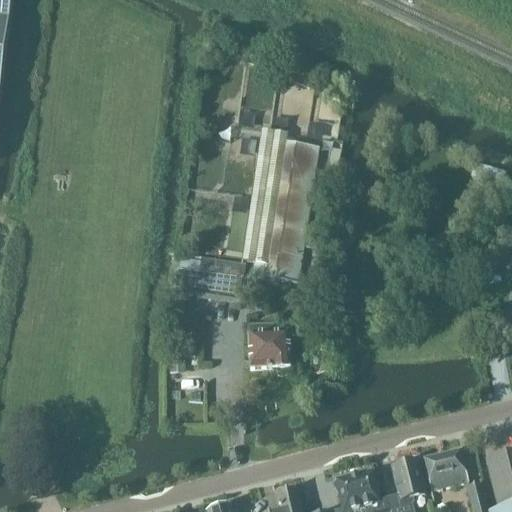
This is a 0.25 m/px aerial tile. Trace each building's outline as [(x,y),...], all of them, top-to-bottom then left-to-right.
[(0,0),(0,79),(10,0),(0,0)] [(262,132),(243,264),(255,265),(268,267),(285,146),(287,146),(288,136),(262,132)] [(305,149),(287,146),(285,146),(268,267),(255,265),(253,278),(297,284),(299,273),(301,273),(304,252),(307,238),(320,151),(305,148),(305,149)] [(307,238),(304,252),(319,254),(321,240),(307,238)] [(197,274),(242,281),(244,267),(199,260),(197,274)] [(176,271),(173,294),(186,295),(186,300),(243,309),(247,282),(242,281),(197,274),(176,271)] [(173,294),(170,316),(184,318),(186,300),(186,295),(173,294)] [(275,329),(248,330),(250,372),(273,372),(273,374),(275,374),(278,379),(287,378),(289,374),(291,374),(289,338),(275,339),(275,329)] [(184,365),(170,365),(171,376),(185,375),(184,365)] [(469,484),(461,452),(424,460),(432,493),(469,484)] [(511,511),(511,457),(486,464),(497,511),(511,511)] [(424,462),(418,464),(426,494),(431,493),(424,462)] [(398,498),(386,501),(388,511),(413,511),(411,502),(427,498),(426,494),(418,464),(391,470),(398,498)] [(373,474),(335,484),(339,501),(341,511),(362,511),(364,511),(388,511),(386,501),(380,503),(373,474)] [(487,511),(482,489),(467,492),(471,511),(487,511)] [(279,511),(302,511),(297,492),(276,498),(279,511)]
